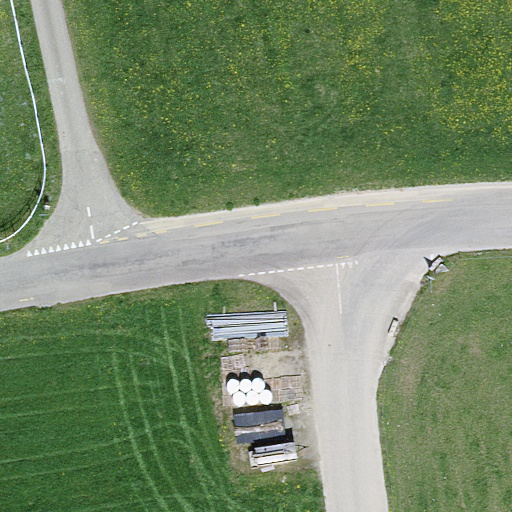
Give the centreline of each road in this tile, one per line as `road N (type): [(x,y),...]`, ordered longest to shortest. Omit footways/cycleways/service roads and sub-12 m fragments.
road 1 (unclassified): [(330,233),(356,511)]
road 2 (unclassified): [(100,267),(44,0)]
road 3 (unclassified): [(330,233),(100,267)]
road 4 (unclassified): [(511,216),(330,233)]
